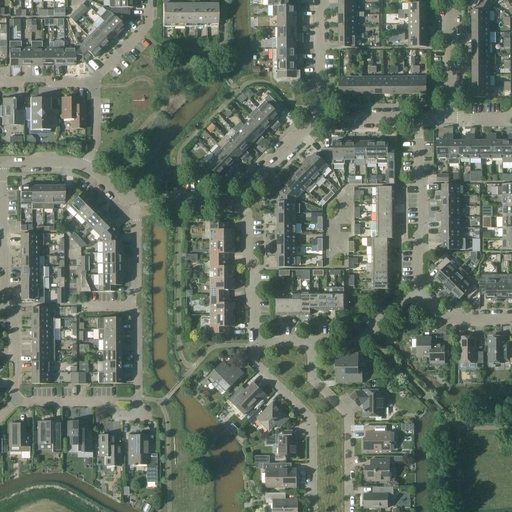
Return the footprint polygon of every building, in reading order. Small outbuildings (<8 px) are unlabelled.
[(133,0),(109,0),(109,7),(112,8),(111,10),(130,18),(130,17),(130,8),(133,8),(133,0)] [(218,0),(211,0),(212,4),(170,4),(169,0),(163,0),(163,27),(219,27),(218,0)] [(494,12),(490,12),(490,11),(492,6),(482,0),(481,0),(475,10),(472,10),(472,22),(490,21),(494,21),(494,12)] [(409,14),(426,14),(426,3),(409,3),(409,14)] [(88,10),(83,4),(77,10),(82,15),(88,10)] [(355,12),(355,4),(339,4),(339,15),(356,14),(356,17),(360,17),(360,12),(355,12)] [(278,17),(303,17),(303,12),(296,12),(296,6),(291,6),(278,6),(273,6),(273,17),(278,17)] [(74,14),(79,19),(82,15),(77,10),(74,14)] [(118,35),(126,27),(123,24),(130,18),(111,10),(110,12),(107,11),(100,17),(101,18),(118,35)] [(356,14),(339,15),(339,26),(356,26),(356,17),(356,14)] [(426,14),(409,14),(409,25),(426,25),(426,14)] [(278,27),(297,27),(297,22),(303,22),(303,17),(278,17),(278,27)] [(118,35),(101,18),(100,18),(92,26),(96,30),(97,29),(110,42),(118,35)] [(490,21),(472,22),(472,32),(490,32),(490,21)] [(426,25),(409,25),(409,36),(426,36),(426,25)] [(356,26),(339,26),(339,36),(356,36),(356,38),(360,38),(360,34),(356,34),(356,26)] [(278,38),(303,38),(303,34),(297,34),(297,27),(278,27),(278,38)] [(89,37),(102,50),(110,42),(97,29),(96,30),(89,37)] [(490,32),(472,32),(472,43),(490,43),(490,32)] [(356,36),(339,36),(339,48),(356,48),(356,38),(356,36)] [(426,36),(409,36),(409,47),(426,47),(426,36)] [(102,50),(89,37),(82,44),(80,43),(77,44),(85,63),(92,56),(94,58),(102,50)] [(278,49),(297,49),(297,43),(303,43),(303,38),(278,38),(278,49)] [(54,43),(54,66),(64,66),(64,47),(65,47),(65,43),(62,41),(56,41),(54,43)] [(10,42),(10,48),(10,66),(21,66),(21,48),(22,47),(22,42),(10,42)] [(32,42),(32,47),(32,66),(43,66),(43,47),(43,42),(32,42)] [(50,47),(43,47),(43,66),(54,66),(54,43),(50,43),(50,47)] [(490,43),(472,43),(472,54),(490,54),(490,43)] [(85,63),(77,44),(75,45),(75,47),(65,47),(64,47),(64,66),(76,66),(76,63),(85,63)] [(32,47),(22,47),(21,48),(21,66),(32,66),(32,47)] [(278,49),(272,49),(273,60),(304,60),(304,55),(297,55),(297,49),(278,49)] [(490,54),(472,54),(473,65),(490,65),(490,54)] [(273,71),(297,71),(297,65),(304,65),(304,60),(273,60),(273,71)] [(490,65),(473,65),(473,76),(490,76),(490,65)] [(350,77),(352,77),(352,73),(350,73),(350,67),(346,67),(346,77),(339,77),(340,95),(351,94),(350,77)] [(277,83),(295,83),(301,83),(301,71),(297,71),(273,71),(273,79),(277,83)] [(404,77),(405,94),(415,94),(415,76),(404,77)] [(426,94),(426,76),(415,76),(415,94),(426,94)] [(490,76),(473,76),(473,86),(490,86),(490,76)] [(361,77),(352,77),(350,77),(351,94),(361,94),(361,77)] [(361,77),(361,94),(372,94),(372,77),(361,77)] [(372,77),(372,94),(383,94),(383,77),(372,77)] [(383,77),(383,94),(394,94),(394,77),(383,77)] [(394,77),(394,94),(405,94),(404,77),(394,77)] [(490,86),(473,86),(473,97),(490,97),(490,86)] [(258,108),(260,110),(278,127),(281,124),(276,120),(281,115),(274,109),(279,104),(270,96),(258,108)] [(4,125),(11,125),(25,125),(25,111),(16,111),(16,98),(4,98),(4,125)] [(51,127),(57,127),(57,110),(51,110),(45,104),(48,102),(46,101),(46,98),(31,98),(31,130),(51,130),(51,127)] [(73,129),(85,129),(85,116),(79,116),(79,98),(63,98),(63,119),(71,119),(73,121),(73,129)] [(229,110),(224,114),(229,118),(233,114),(229,110)] [(253,118),(266,131),(270,126),(274,131),(278,127),(260,110),(253,118)] [(245,126),(263,143),(266,139),(261,135),(266,131),(253,118),(245,126)] [(207,130),(211,133),(216,128),(213,124),(207,130)] [(245,126),(238,133),(250,146),(255,142),(259,146),(263,143),(245,126)] [(225,137),(247,158),(251,155),(246,150),(250,146),(238,133),(233,129),(225,137)] [(511,158),(511,133),(509,134),(509,140),(503,140),(503,158),(511,158)] [(449,159),(448,134),(444,134),(444,141),(437,141),(438,159),(449,159)] [(460,159),(460,140),(453,141),(453,134),(448,134),(449,159),(460,159)] [(471,158),(470,134),(466,134),(466,140),(460,140),(460,159),(471,158)] [(470,134),(471,158),(481,158),(481,140),(475,140),(475,134),(470,134)] [(481,140),(481,158),(492,158),(492,134),(487,134),(487,140),(481,140)] [(503,158),(503,140),(496,140),(496,134),(492,134),(492,158),(503,158)] [(198,139),(203,145),(207,140),(202,135),(198,139)] [(247,158),(225,137),(218,144),(220,146),(235,161),(239,157),(244,162),(247,158)] [(345,164),(345,160),(345,139),(340,139),(340,142),(334,142),(334,149),(325,149),(324,149),(331,165),(334,164),(345,164)] [(356,160),(356,142),(349,142),(349,139),(345,139),(345,160),(356,160)] [(356,142),(356,160),(367,160),(367,139),(361,139),(361,142),(356,142)] [(377,163),(377,142),(371,142),(371,139),(367,139),(367,160),(367,163),(377,163)] [(394,163),(394,151),(388,151),(388,139),(383,140),(383,142),(377,142),(377,163),(394,163)] [(215,156),(232,173),(236,170),(231,166),(235,161),(220,146),(213,153),(216,156),(215,156)] [(331,165),(324,149),(318,155),(316,153),(312,158),(310,156),(306,160),(321,174),(328,166),(331,165)] [(232,173),(215,156),(208,164),(205,162),(201,166),(209,175),(213,170),(220,177),(224,172),(229,177),(232,173)] [(300,169),(316,185),(324,176),(321,174),(306,160),(303,163),(305,164),(300,169)] [(316,185),(300,169),(296,173),(295,172),(291,175),(305,190),(306,189),(309,192),(316,185)] [(305,190),(291,175),(288,178),(290,180),(285,185),(287,186),(281,193),(297,200),(299,196),(305,190)] [(21,186),(21,204),(27,204),(28,209),(32,209),(32,204),(32,184),(27,184),(27,186),(21,186)] [(32,184),(32,204),(32,209),(43,209),(43,186),(37,186),(37,184),(32,184)] [(54,204),(54,184),(48,184),(48,186),(43,186),(43,209),(54,209),(54,204)] [(54,184),(54,204),(65,204),(67,205),(74,189),(65,189),(65,186),(59,186),(59,184),(54,184)] [(435,196),(460,196),(460,184),(442,185),(442,191),(435,191),(435,196)] [(503,195),(511,195),(511,184),(503,184),(503,195)] [(394,187),(377,187),(377,196),(394,196),(394,187)] [(78,214),(92,199),(89,195),(87,197),(82,193),(81,195),(74,189),(67,205),(70,206),(78,214)] [(300,204),(296,204),(296,202),(297,200),(281,193),(281,202),(278,202),(278,209),(276,209),(276,213),(296,213),(300,213),(300,204)] [(503,206),(511,205),(511,195),(503,195),(503,206)] [(377,204),(394,204),(394,196),(377,196),(377,204)] [(442,206),(460,206),(460,196),(435,196),(435,200),(442,200),(442,206)] [(85,221),(98,208),(94,204),(96,203),(92,199),(78,214),(85,221)] [(377,213),(394,212),(394,204),(377,204),(377,213)] [(503,217),(511,216),(511,205),(503,206),(503,217)] [(460,206),(442,206),(442,213),(435,213),(435,217),(460,217),(460,206)] [(93,229),(108,214),(104,210),(102,212),(98,208),(85,221),(93,229)] [(377,222),(394,221),(394,212),(377,213),(377,222)] [(278,224),(296,224),(296,213),(276,213),(276,218),(278,218),(278,224)] [(108,214),(93,229),(101,237),(102,239),(118,232),(112,226),(114,224),(110,220),(112,218),(108,214)] [(503,227),(511,227),(511,216),(503,217),(503,227)] [(442,228),(460,228),(460,217),(435,217),(436,222),(442,222),(442,228)] [(483,220),(483,228),(491,228),(491,220),(483,220)] [(394,221),(377,222),(377,230),(394,230),(394,221)] [(215,242),(233,242),(233,236),(235,236),(235,230),(229,230),(229,223),(210,223),(210,235),(215,235),(215,242)] [(276,235),(296,235),(296,224),(278,224),(278,230),(276,230),(276,235)] [(71,237),(73,233),(67,226),(64,229),(71,237)] [(503,238),(511,238),(511,227),(503,227),(503,238)] [(436,239),(460,239),(460,228),(442,228),(442,234),(436,234),(436,239)] [(394,230),(377,230),(372,230),(372,238),(390,238),(390,239),(394,239),(394,230)] [(103,253),(124,252),(124,247),(121,247),(121,241),(119,241),(119,232),(118,232),(102,239),(103,242),(103,253)] [(44,234),(21,234),(21,246),(40,245),(44,245),(44,234)] [(278,246),(296,245),(296,235),(276,235),(276,239),(278,239),(278,246)] [(367,247),(372,247),(390,247),(390,239),(390,238),(372,238),(367,238),(367,247)] [(511,238),(503,238),(503,250),(511,249),(511,238)] [(460,239),(436,239),(436,244),(442,244),(442,250),(460,250),(460,239)] [(211,242),(211,249),(211,260),(229,260),(229,254),(235,254),(235,248),(233,248),(233,242),(215,242),(211,242)] [(22,256),(40,256),(40,245),(21,246),(22,256)] [(296,245),(278,246),(278,252),(276,252),(276,256),(296,256),(296,245)] [(372,255),(390,255),(390,247),(372,247),(372,255)] [(103,264),(121,263),(121,258),(124,258),(124,252),(103,253),(103,264)] [(390,255),(372,255),(372,263),(390,263),(390,255)] [(40,267),(40,257),(40,256),(22,256),(22,267),(40,267)] [(278,267),(296,267),(296,256),(276,256),(276,261),(278,261),(278,267)] [(442,286),(456,271),(449,264),(451,262),(446,257),(436,267),(441,271),(436,276),(440,281),(439,283),(442,286)] [(229,260),(211,260),(211,272),(215,272),(215,279),(233,279),(233,272),(235,272),(235,267),(229,267),(229,260)] [(103,275),(124,274),(124,269),(121,269),(121,263),(103,264),(103,275)] [(367,272),(372,272),(390,272),(390,263),(372,263),(372,264),(367,264),(367,272)] [(22,278),(44,278),(44,267),(40,267),(22,267),(22,278)] [(64,278),(65,267),(60,267),(60,269),(58,269),(58,272),(53,272),(53,278),(64,278)] [(461,267),(457,272),(456,271),(442,286),(446,289),(447,288),(451,292),(464,279),(465,280),(469,275),(461,267)] [(372,280),(390,280),(390,272),(372,272),(372,280)] [(99,286),(116,286),(122,286),(122,280),(124,280),(124,274),(103,275),(99,275),(99,286)] [(497,301),(497,275),(480,275),(480,292),(486,292),(486,299),(493,299),(493,301),(497,301)] [(508,298),(508,275),(497,275),(497,301),(502,301),(502,298),(508,298)] [(44,278),(22,278),(22,289),(40,289),(44,289),(44,278)] [(211,279),(211,285),(211,297),(229,297),(229,290),(235,290),(235,285),(233,285),(233,279),(215,279),(211,279)] [(471,287),(465,280),(464,279),(451,292),(456,296),(454,298),(458,301),(465,295),(469,299),(479,289),(474,284),(471,287)] [(390,280),(372,280),(372,290),(390,290),(390,280)] [(326,293),(327,310),(335,310),(335,288),(327,288),(327,293),(326,293)] [(344,310),(344,292),(344,288),(335,288),(335,310),(344,310)] [(40,289),(22,289),(22,300),(40,300),(40,289)] [(301,315),(301,297),(301,293),(293,293),(293,298),(293,315),(301,315)] [(302,293),(302,297),(301,297),(301,315),(311,315),(311,310),(310,311),(310,297),(310,293),(302,293)] [(318,310),(318,293),(310,293),(310,297),(310,311),(311,310),(318,310)] [(327,310),(326,293),(318,293),(318,310),(327,310)] [(229,297),(211,297),(211,315),(233,315),(233,309),(235,309),(235,303),(229,303),(229,297)] [(284,315),(284,298),(276,298),(276,315),(284,315)] [(284,298),(284,315),(293,315),(293,298),(284,298)] [(50,308),(32,308),(32,319),(50,319),(50,308)] [(233,315),(211,315),(211,334),(229,334),(229,327),(235,327),(235,322),(233,322),(233,315)] [(97,329),(99,329),(121,329),(121,318),(97,318),(97,329)] [(32,329),(55,329),(55,319),(50,319),(32,319),(32,329)] [(32,340),(55,340),(55,329),(32,329),(32,340)] [(121,329),(99,329),(99,341),(104,341),(104,340),(121,340),(121,329)] [(444,350),(451,350),(451,335),(444,335),(444,344),(431,344),(431,338),(417,338),(417,356),(431,356),(431,363),(444,363),(444,350)] [(477,369),(477,363),(483,363),(483,352),(477,352),(477,337),(459,337),(459,369),(477,369)] [(505,362),(511,362),(511,342),(505,342),(505,337),(489,337),(489,363),(505,363),(505,362)] [(32,351),(56,351),(55,340),(32,340),(32,351)] [(104,351),(122,351),(121,340),(104,340),(104,341),(104,351)] [(32,362),(50,362),(56,362),(56,351),(32,351),(32,362)] [(104,361),(122,361),(122,351),(104,351),(104,361)] [(357,372),(357,371),(357,354),(342,354),(342,362),(337,362),(337,364),(336,365),(336,370),(337,372),(357,372)] [(122,361),(104,361),(104,372),(104,373),(122,373),(122,361)] [(32,373),(50,373),(50,362),(32,362),(32,373)] [(216,380),(226,391),(239,379),(240,380),(244,376),(244,374),(235,365),(231,370),(224,362),(207,379),(210,383),(213,383),(216,380)] [(357,372),(337,372),(337,382),(361,382),(361,371),(357,371),(357,372)] [(98,384),(122,383),(122,373),(104,373),(104,372),(98,372),(98,384)] [(50,373),(32,373),(32,384),(50,384),(50,373)] [(253,383),(251,384),(246,391),(242,387),(229,399),(233,404),(237,400),(247,411),(264,395),(253,383)] [(383,416),(384,391),(364,391),(364,392),(356,392),(351,397),(358,405),(361,404),(364,406),(364,416),(383,416)] [(280,427),(288,419),(273,403),(264,413),(260,408),(248,420),(252,425),(258,419),(269,430),(276,423),(280,427)] [(53,452),(62,452),(62,434),(55,434),(55,422),(39,422),(39,444),(53,444),(53,452)] [(78,452),(93,452),(93,429),(87,429),(87,422),(69,422),(69,445),(78,445),(78,452)] [(30,452),(30,446),(30,434),(24,434),(24,424),(10,424),(10,452),(30,452)] [(391,444),(391,443),(390,443),(390,432),(386,432),(386,426),(367,426),(367,438),(364,438),(364,451),(390,451),(390,444),(391,444)] [(273,452),(279,452),(279,457),(296,458),(296,439),(290,438),(290,432),(284,432),(266,439),(266,446),(273,445),(273,452)] [(106,466),(121,466),(121,447),(115,447),(115,436),(100,436),(100,457),(106,456),(106,466)] [(148,481),(153,481),(157,481),(157,454),(149,454),(149,445),(152,445),(152,437),(149,437),(149,436),(129,436),(129,465),(133,465),(133,466),(135,466),(135,465),(148,465),(148,481)] [(388,472),(390,472),(389,459),(370,460),(370,467),(365,467),(365,472),(367,472),(367,481),(388,480),(388,472)] [(296,487),(296,469),(279,469),(280,464),(263,463),(263,470),(266,470),(266,487),(296,487)] [(387,496),(393,496),(393,487),(377,487),(377,494),(364,494),(364,508),(387,508),(387,496)] [(268,511),(296,511),(296,500),(285,501),(285,493),(266,493),(266,503),(268,503),(268,511)]
